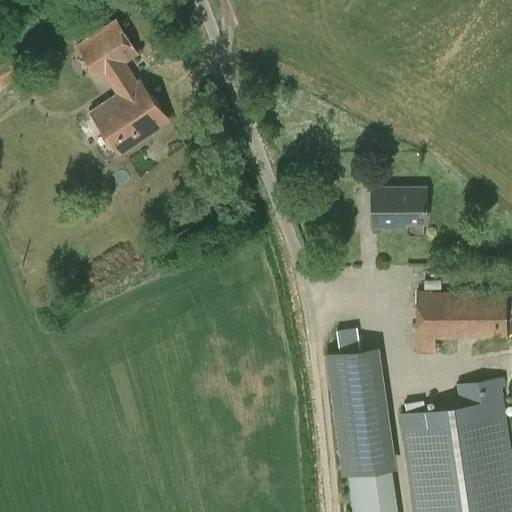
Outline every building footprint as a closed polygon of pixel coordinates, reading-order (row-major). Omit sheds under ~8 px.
[(140,78),(137,80),(124,62),(138,53),(116,20),(78,46),(100,78),(110,71),(123,90),(91,111),(120,154),(169,120),(140,78)] [(0,65),(0,86),(2,90),(23,75),(10,58),(0,65)] [(399,221),(426,220),(426,188),(373,188),(373,226),(399,226),(399,221)] [(435,352),(435,339),(508,338),(507,290),(417,291),(417,352),(435,352)] [(362,326),(364,344),(383,342),(382,324),(362,326)] [(342,447),(384,441),(371,346),(330,351),(342,447)] [(413,511),(511,511),(511,450),(501,377),(457,383),(460,404),(399,413),(413,511)] [(355,511),(401,511),(395,467),(350,473),(355,511)]
